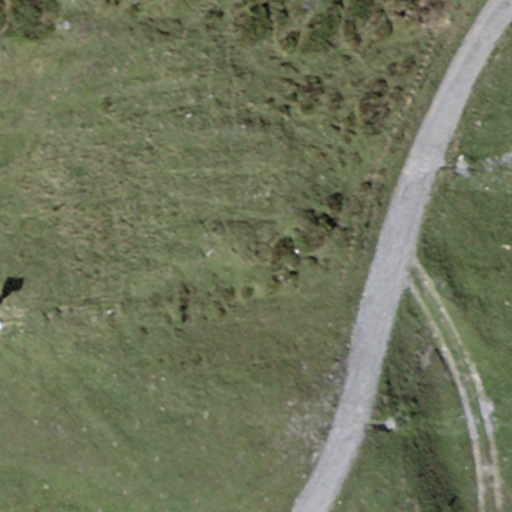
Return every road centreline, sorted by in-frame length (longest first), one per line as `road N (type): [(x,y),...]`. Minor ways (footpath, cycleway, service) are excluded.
road 1 (track): [(393,252),(468,366),(492,477),(490,511)]
road 2 (track): [(393,252),(470,56),(511,1)]
road 3 (track): [(312,511),(365,384),(393,252)]
